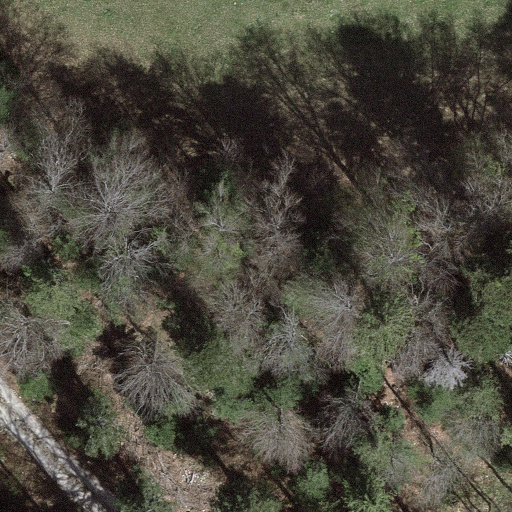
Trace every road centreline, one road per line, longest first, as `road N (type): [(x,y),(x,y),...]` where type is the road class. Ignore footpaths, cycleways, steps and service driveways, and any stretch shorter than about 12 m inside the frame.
road 1 (track): [(151,511),(0,388)]
road 2 (track): [(352,511),(511,460)]
